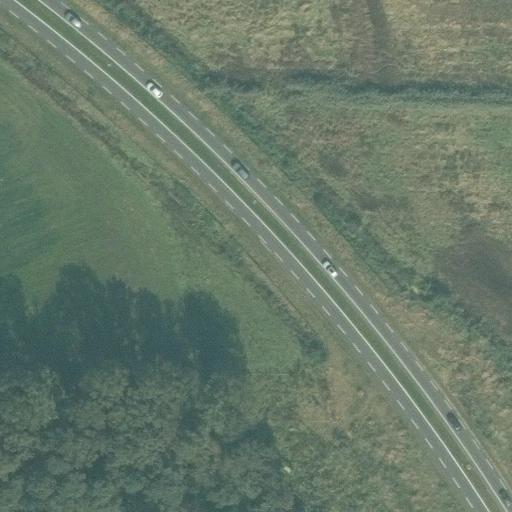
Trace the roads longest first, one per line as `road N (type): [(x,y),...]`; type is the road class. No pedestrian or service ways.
road 1 (primary): [(2,0),(165,134),(247,216),(367,354),(480,511)]
road 2 (primary): [(511,510),(334,271),(183,117),(44,0)]
